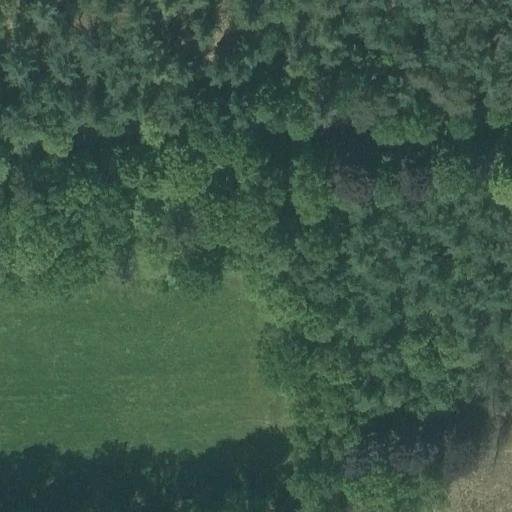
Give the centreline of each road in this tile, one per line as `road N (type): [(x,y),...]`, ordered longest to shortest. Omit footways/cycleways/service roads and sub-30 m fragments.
road 1 (unclassified): [(0,127),(511,112)]
road 2 (track): [(274,120),(330,416),(394,427),(511,423)]
